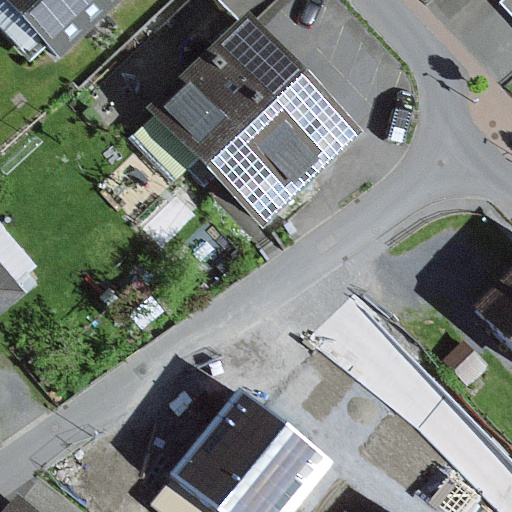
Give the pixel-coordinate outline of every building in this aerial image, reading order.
[(0,0),(0,5),(56,65),(125,0),(0,0)] [(511,0),(502,0),(496,5),(511,21),(511,0)] [(241,17),(141,112),(149,120),(129,139),(172,184),(193,165),(259,234),(359,140),(241,17)] [(0,316),(42,281),(0,230),(0,316)] [(511,274),(471,313),(511,356),(511,274)] [(486,370),(461,343),(441,362),(467,389),(486,370)] [(259,394),(177,487),(204,511),(239,511),(307,436),(259,394)] [(323,511),(354,478),(307,436),(239,511),(323,511)] [(26,511),(12,500),(0,511),(26,511)]
